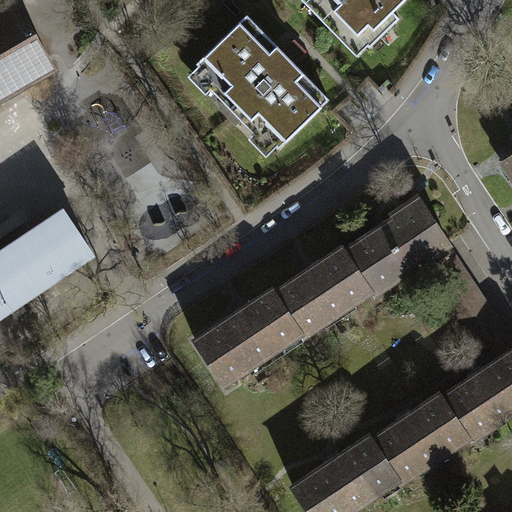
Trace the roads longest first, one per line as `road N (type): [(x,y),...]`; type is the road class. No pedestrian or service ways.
road 1 (residential): [(73,368),(346,184),(421,122)]
road 2 (residential): [(511,258),(421,122)]
road 3 (residential): [(421,122),(484,0)]
